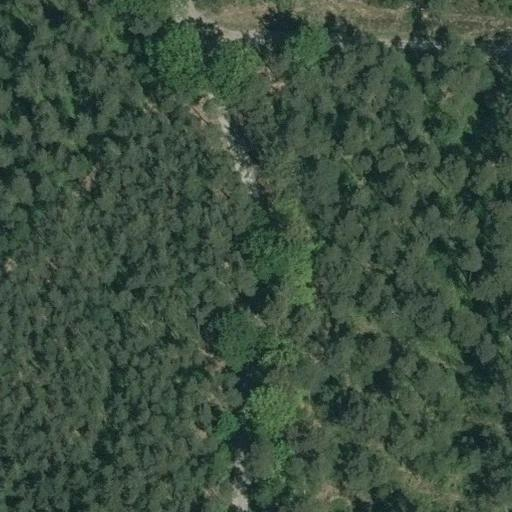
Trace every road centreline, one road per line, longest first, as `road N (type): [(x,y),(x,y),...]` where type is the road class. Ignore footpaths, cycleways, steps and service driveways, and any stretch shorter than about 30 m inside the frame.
road 1 (track): [(186,0),(247,161),(258,224),(258,389),(246,511)]
road 2 (track): [(191,32),(511,46)]
